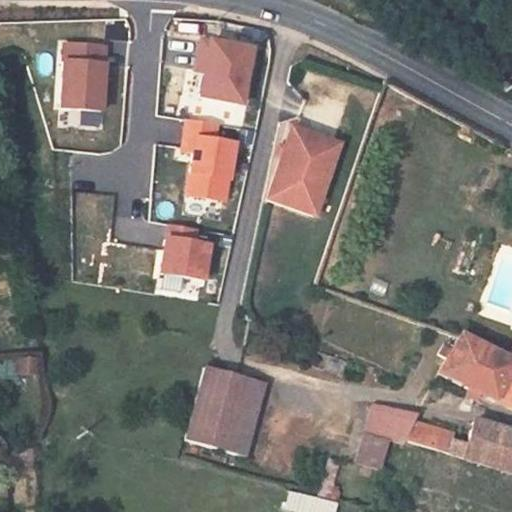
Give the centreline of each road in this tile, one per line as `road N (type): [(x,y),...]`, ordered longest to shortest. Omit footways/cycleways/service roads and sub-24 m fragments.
road 1 (secondary): [(511,124),(339,33),(243,0)]
road 2 (residential): [(151,0),(132,217)]
road 3 (unclassified): [(511,74),(403,0)]
